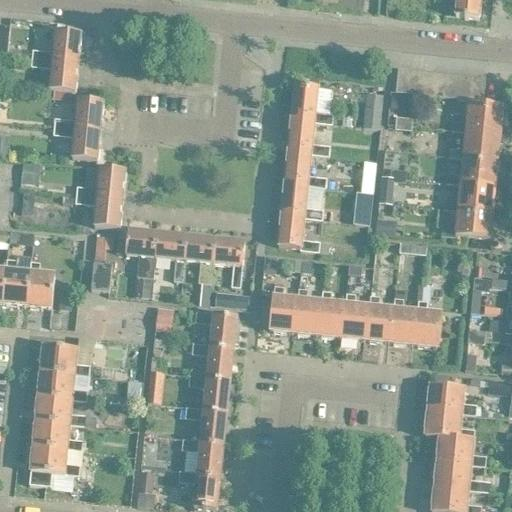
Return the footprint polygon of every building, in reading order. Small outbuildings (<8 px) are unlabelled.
[(456,0),(454,18),(477,21),(479,0),(456,0)] [(31,61),(76,66),(79,37),(55,34),(52,55),(32,53),(31,61)] [(74,94),(76,66),(31,61),(30,69),(51,71),(49,92),(74,94)] [(408,96),(410,72),(398,71),(395,94),(408,96)] [(420,97),(422,73),(410,72),(408,96),(420,97)] [(422,73),(420,97),(433,98),(435,75),(422,73)] [(435,75),(433,98),(445,99),(447,76),(435,75)] [(457,101),(459,77),(447,76),(445,99),(457,101)] [(469,102),(471,78),(459,77),(457,101),(469,102)] [(471,78),(469,102),(482,103),(484,80),(471,78)] [(313,123),(313,125),(331,127),(332,116),(315,114),(317,91),(308,90),(308,89),(304,88),(303,89),(294,88),(290,121),(313,123)] [(382,97),(366,96),(362,130),(379,132),(382,97)] [(53,130),(99,135),(102,105),(77,102),(75,124),(54,122),(53,130)] [(465,132),(500,136),(503,109),(467,105),(465,126),(452,124),(451,133),(464,135),(465,132)] [(402,132),(404,120),(396,120),(394,131),(402,132)] [(404,120),(402,132),(410,133),(411,121),(404,120)] [(310,155),(310,157),(327,159),(329,148),(311,146),(313,125),(313,123),(290,121),(287,153),(310,155)] [(96,164),(99,135),(53,130),(53,138),(73,140),(71,161),(96,164)] [(462,158),(497,162),(500,136),(465,132),(464,135),(463,152),(450,150),(449,159),(462,161),(462,158)] [(307,188),(307,189),(331,191),(332,184),(325,183),(325,180),(308,178),(310,157),(310,155),(287,153),(283,185),(307,188)] [(459,185),(495,189),(497,162),(462,158),(462,161),(460,178),(447,177),(446,186),(459,187),(459,185)] [(23,164),(21,184),(37,185),(39,166),(23,164)] [(76,199),(121,203),(124,174),(100,171),(97,193),(77,190),(76,199)] [(397,185),(398,172),(390,172),(389,180),(379,179),(376,205),(389,206),(392,184),(397,185)] [(398,172),(397,185),(405,186),(406,173),(398,172)] [(304,220),(304,221),(328,224),(329,214),(322,213),(322,212),(305,210),(307,189),(307,188),(283,185),(280,217),(304,220)] [(456,211),(492,214),(495,189),(459,185),(459,187),(457,204),(444,203),(443,212),(456,213),(456,211)] [(121,203),(76,199),(75,201),(63,200),(62,205),(96,208),(94,230),(119,232),(121,203)] [(370,212),(354,211),(353,227),(369,228),(370,212)] [(456,211),(456,213),(455,230),(441,229),(440,238),(456,240),(456,238),(489,242),(492,214),(456,211)] [(301,242),(304,221),(304,220),(280,217),(277,249),(299,251),(299,253),(318,255),(319,244),(301,242)] [(374,237),(390,238),(392,222),(376,221),(374,237)] [(9,233),(0,232),(0,244),(8,245),(9,233)] [(84,246),(101,247),(102,233),(85,232),(84,246)] [(154,260),(156,236),(127,233),(125,257),(145,259),(143,280),(152,281),(154,260)] [(181,284),(183,263),(185,239),(156,236),(154,260),(174,262),(172,283),(181,284)] [(214,242),(185,239),(183,263),(200,265),(198,286),(209,287),(212,266),(214,242)] [(214,242),(212,266),(232,268),(230,289),(238,290),(240,269),(241,269),(244,245),(214,242)] [(5,273),(2,307),(25,309),(29,275),(14,273),(15,263),(6,262),(5,273)] [(300,274),(301,263),(288,262),(287,273),(300,274)] [(29,275),(25,309),(50,312),(53,277),(38,276),(39,265),(30,264),(29,275)] [(93,266),(90,293),(108,295),(111,268),(93,266)] [(360,278),(361,269),(348,268),(347,277),(360,278)] [(480,293),(481,281),(473,280),(472,292),(480,293)] [(481,281),(480,293),(488,293),(489,282),(481,281)] [(490,289),(507,291),(508,282),(491,281),(490,289)] [(293,337),(296,303),(281,301),(282,291),(273,290),(272,300),(271,300),(268,334),(293,337)] [(317,339),(320,305),(305,304),(306,293),(297,292),(296,303),(293,337),(317,339)] [(341,342),(365,344),(368,310),(353,309),(354,294),(347,293),(347,297),(345,297),(344,308),(341,342)] [(341,342),(344,308),(329,306),(330,295),(321,294),(320,305),(317,339),(341,342)] [(232,297),(231,310),(247,312),(249,299),(232,297)] [(390,347),(393,312),(377,311),(378,300),(369,299),(368,310),(365,344),(390,347)] [(71,312),(71,301),(59,300),(58,311),(71,312)] [(394,301),(393,312),(390,347),(413,349),(416,315),(402,313),(403,302),(394,301)] [(97,334),(113,334),(114,304),(98,304),(97,334)] [(416,315),(413,349),(438,352),(441,317),(425,316),(426,304),(417,304),(416,315)] [(213,316),(186,313),(185,323),(212,326),(209,347),(209,350),(232,352),(235,320),(213,317),(213,316)] [(511,319),(506,319),(503,345),(511,345),(511,319)] [(475,346),(476,334),(468,333),(467,345),(475,346)] [(476,334),(475,346),(483,347),(484,335),(476,334)] [(154,341),(153,349),(164,350),(164,342),(154,341)] [(209,350),(209,347),(191,346),(190,356),(208,359),(206,380),(206,382),(229,385),(232,352),(209,350)] [(40,374),(74,378),(82,379),(82,378),(99,380),(100,370),(75,367),(76,352),(42,348),(40,374)] [(464,373),(474,374),(476,357),(466,356),(464,373)] [(511,363),(502,362),(501,371),(511,372),(511,363)] [(37,399),(71,403),(85,404),(86,394),(72,392),(74,378),(40,374),(37,399)] [(206,382),(206,380),(179,377),(178,388),(205,390),(203,411),(203,414),(226,416),(229,385),(206,382)] [(142,398),(143,385),(127,383),(126,397),(142,398)] [(427,412),(461,416),(469,417),(470,406),(462,405),(463,390),(430,387),(427,412)] [(148,390),(146,405),(160,407),(162,391),(148,390)] [(37,399),(35,424),(69,428),(88,429),(89,419),(70,417),(71,403),(37,399)] [(199,446),(222,448),(226,416),(203,414),(203,411),(185,410),(183,420),(202,422),(200,443),(199,446)] [(466,442),(472,442),(473,432),(459,430),(461,416),(427,412),(424,438),(439,440),(466,442)] [(32,449),(66,452),(83,454),(84,444),(68,442),(69,428),(35,424),(32,449)] [(437,464),(470,468),(478,469),(479,459),(471,458),(473,442),(472,442),(466,442),(439,440),(437,464)] [(199,446),(200,443),(181,441),(180,452),(199,454),(196,475),(196,477),(219,480),(222,448),(199,446)] [(66,452),(32,449),(28,487),(50,490),(50,487),(55,488),(56,477),(64,478),(64,477),(83,479),(84,469),(65,467),(66,452)] [(434,489),(468,492),(488,494),(489,484),(469,482),(470,468),(437,464),(434,489)] [(196,477),(196,475),(178,473),(177,484),(195,486),(192,511),(201,511),(200,511),(205,511),(208,511),(215,511),(219,480),(196,477)] [(139,474),(137,495),(151,496),(153,475),(139,474)] [(468,492),(434,489),(432,511),(480,511),(480,508),(466,507),(468,492)] [(151,496),(137,495),(136,509),(152,510),(154,496),(151,496)]
